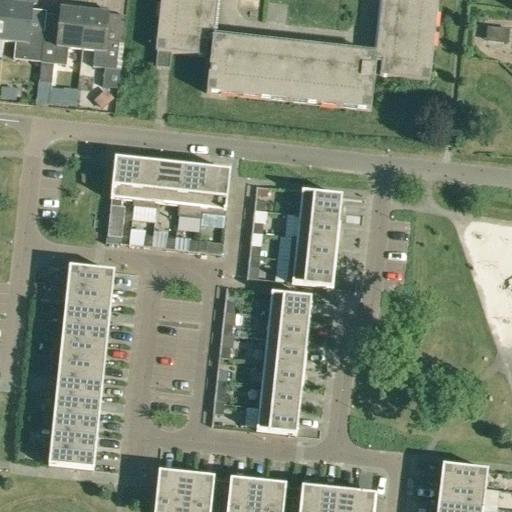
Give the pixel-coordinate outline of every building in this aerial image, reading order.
[(160,0),(155,53),(157,53),(171,54),(210,59),(206,94),(371,112),(375,77),(429,83),(438,0),(380,0),(375,56),(212,39),(216,0),(160,0)] [(13,61),(40,63),(44,34),(30,32),(32,7),(7,4),(2,42),(15,44),(13,61)] [(56,49),(82,51),(86,13),(82,12),(82,10),(80,7),(64,6),(62,7),(62,10),(60,10),(58,35),(44,34),(40,63),(37,95),(51,96),(54,65),(55,65),(56,49)] [(92,13),(86,13),(82,51),(94,52),(92,68),(116,71),(119,43),(106,41),(108,15),(108,12),(106,10),(94,9),(92,11),(92,13)] [(157,53),(155,69),(169,70),(171,54),(157,53)] [(64,91),(63,108),(76,109),(76,104),(77,92),(64,90),(64,91)] [(134,203),(138,164),(138,163),(114,161),(114,162),(110,201),(133,203),(134,203)] [(157,211),(157,206),(156,206),(160,167),(161,166),(138,163),(138,164),(134,203),(133,203),(132,208),(157,211)] [(157,206),(178,208),(179,208),(183,169),(183,168),(161,166),(160,167),(156,206),(157,206)] [(183,168),(183,169),(179,208),(178,208),(177,218),(202,220),(202,216),(201,216),(206,172),(206,171),(183,168)] [(230,173),(206,171),(206,172),(201,216),(202,216),(225,218),(229,174),(230,173)] [(293,218),(298,219),(298,218),(337,222),(338,222),(341,198),(340,198),(296,193),(293,218)] [(265,203),(256,202),(255,213),(264,214),(265,203)] [(298,218),(298,219),(296,239),(296,240),(335,244),(336,245),(338,222),(337,222),(298,218)] [(253,236),(262,236),(263,226),(254,225),(253,236)] [(121,235),(120,245),(129,246),(130,236),(121,235)] [(144,237),(143,248),(152,249),(153,238),(144,237)] [(336,245),(335,244),(296,240),(296,239),(291,239),(289,262),(332,267),(334,267),(336,245)] [(174,251),(175,241),(167,240),(166,250),(174,251)] [(197,254),(198,243),(189,242),(188,253),(197,254)] [(198,243),(197,254),(206,255),(207,244),(198,243)] [(250,258),(259,259),(260,249),(251,248),(250,258)] [(259,259),(250,258),(249,269),(258,270),(259,259)] [(332,267),(289,262),(286,286),(330,291),(331,291),(334,267),(332,267)] [(111,292),(112,293),(114,274),(113,274),(69,269),(67,288),(111,292)] [(109,310),(110,310),(112,293),(111,292),(67,288),(65,306),(109,310)] [(271,296),(268,319),(307,324),(308,324),(311,300),(309,300),(271,296)] [(225,315),(234,316),(235,305),(226,304),(225,315)] [(109,310),(65,306),(63,324),(107,328),(108,328),(110,310),(109,310)] [(308,324),(307,324),(268,319),(266,342),(305,346),(306,346),(308,324)] [(107,328),(63,324),(61,342),(105,346),(106,346),(108,328),(107,328)] [(222,337),(231,338),(232,328),(223,327),(222,337)] [(105,346),(61,342),(59,359),(103,364),(104,364),(106,346),(105,346)] [(302,369),(303,369),(306,346),(305,346),(266,342),(263,365),(302,369)] [(220,360),(229,361),(230,350),(221,349),(220,360)] [(101,382),(103,382),(104,364),(103,364),(59,359),(57,377),(101,382)] [(302,369),(263,365),(261,387),(300,391),(301,392),(303,369),(302,369)] [(217,383),(226,383),(227,373),(219,372),(217,383)] [(101,382),(57,377),(55,395),(99,400),(101,400),(103,382),(101,382)] [(297,414),(298,414),(301,392),(300,391),(261,387),(258,410),(297,414)] [(99,400),(55,395),(53,413),(98,418),(99,418),(101,400),(99,400)] [(215,405),(224,406),(225,396),(216,395),(215,405)] [(224,406),(215,405),(214,416),(223,417),(224,406)] [(298,414),(297,414),(258,410),(256,434),(295,438),(296,438),(298,414)] [(96,436),(97,436),(99,418),(98,418),(53,413),(52,431),(96,436)] [(94,454),(95,454),(97,436),(96,436),(52,431),(50,449),(94,454)] [(94,454),(50,449),(48,468),(92,473),(93,473),(95,454),(94,454)] [(487,472),(443,467),(442,467),(440,486),(441,486),(485,491),(487,472)] [(158,474),(158,475),(153,511),(173,511),(177,477),(177,476),(158,474)] [(177,476),(177,477),(173,511),(191,511),(195,479),(195,478),(177,476)] [(195,479),(191,511),(210,511),(213,481),(214,480),(195,478),(195,479)] [(230,482),(229,483),(226,511),(245,511),(248,485),(248,484),(230,482)] [(248,484),(248,485),(245,511),(263,511),(266,487),(266,485),(248,484)] [(266,487),(263,511),(282,511),(285,489),(285,487),(266,485),(266,487)] [(441,486),(440,486),(437,504),(439,504),(483,509),(485,491),(441,486)] [(317,511),(320,492),(320,491),(301,489),(301,490),(298,511),(317,511)] [(317,511),(335,511),(338,494),(338,493),(320,491),(320,492),(317,511)] [(335,511),(353,511),(356,496),(356,495),(338,493),(338,494),(335,511)] [(356,496),(353,511),(373,511),(374,498),(375,497),(356,495),(356,496)]
